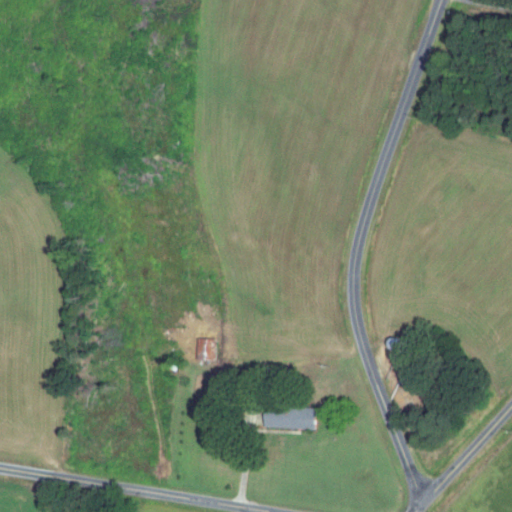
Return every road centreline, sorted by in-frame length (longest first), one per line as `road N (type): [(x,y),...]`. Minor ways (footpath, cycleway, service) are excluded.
road 1 (residential): [(427,497),(368,360),(353,280),(373,191),(440,0)]
road 2 (residential): [(272,511),(0,470)]
road 3 (residential): [(413,511),(511,406)]
